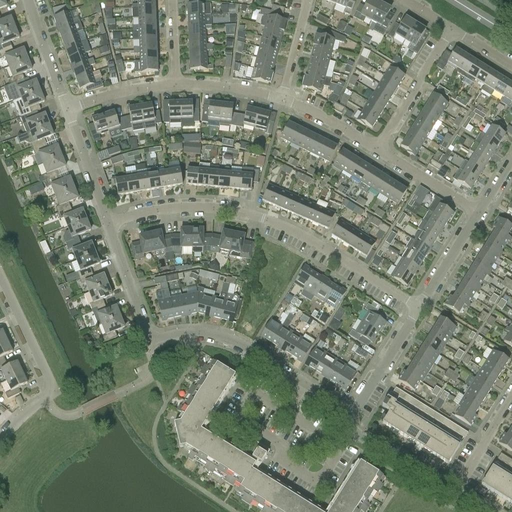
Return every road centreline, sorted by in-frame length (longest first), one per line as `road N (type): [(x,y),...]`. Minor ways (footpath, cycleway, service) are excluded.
road 1 (residential): [(415,307),(294,230),(247,213),(162,209),(107,222)]
road 2 (residential): [(305,389),(228,340),(150,339),(107,222)]
road 3 (residential): [(286,421),(342,458),(321,490),(280,464),(275,448),(236,423),(252,398)]
road 4 (residential): [(0,439),(51,390),(0,283)]
road 5 (residential): [(379,149),(449,27)]
road 6 (residential): [(447,494),(357,437),(350,416)]
road 7 (residential): [(350,416),(415,307)]
road 8 (residential): [(447,494),(511,392)]
